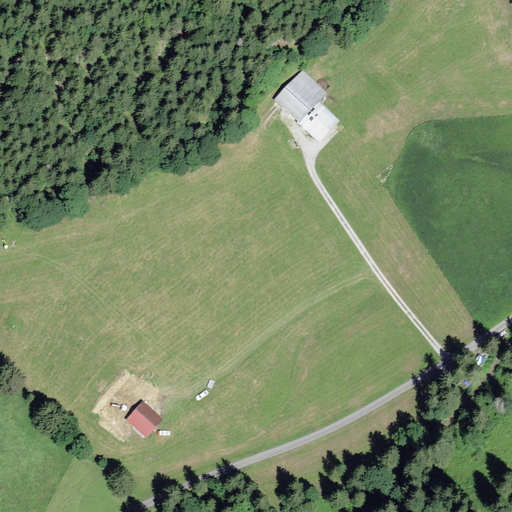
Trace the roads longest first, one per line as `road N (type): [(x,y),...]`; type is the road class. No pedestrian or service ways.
road 1 (unclassified): [(128,511),(344,421),(511,319)]
road 2 (track): [(303,143),(311,176),(446,364)]
